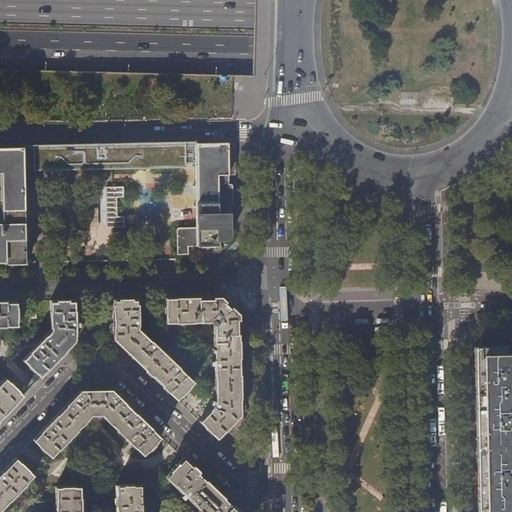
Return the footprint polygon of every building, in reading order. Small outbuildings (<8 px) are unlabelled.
[(0,260),(3,260),(3,264),(26,263),(24,167),(33,167),(34,170),(37,171),(182,168),(185,166),(186,163),(196,163),(197,228),(180,228),(178,229),(177,231),(177,254),(189,254),(188,246),(209,246),(220,246),(219,239),(227,239),(229,237),(230,235),(230,205),(232,205),(233,203),(232,186),(231,184),(229,184),(229,175),(235,175),(234,142),(0,147),(0,260)] [(106,187),(107,227),(125,227),(124,217),(118,217),(117,197),(124,197),(124,187),(106,187)] [(199,421),(217,438),(241,413),(240,394),(240,379),(240,372),(240,365),(239,322),(239,313),(220,296),(165,297),(165,323),(210,322),(214,325),(216,401),(214,406),(199,421)] [(113,339),(177,400),(183,394),(184,395),(186,395),(190,391),(190,389),(188,387),(194,381),(139,329),(138,298),(113,298),(113,324),(112,324),(110,325),(110,331),(112,333),(113,333),(113,339)] [(35,371),(41,377),(76,340),(75,299),(50,300),(51,330),(23,359),(29,365),(27,366),(28,369),(32,373),(34,373),(35,371)] [(0,326),(18,326),(17,301),(0,300),(0,326)] [(511,511),(511,443),(511,426),(511,410),(511,409),(510,368),(511,367),(511,363),(510,363),(510,347),(482,347),(482,356),(480,356),(480,347),(474,347),(477,511),(511,511)] [(6,377),(0,383),(0,419),(24,395),(6,377)] [(33,440),(51,457),(91,415),(101,415),(136,447),(135,448),(135,451),(139,455),(141,455),(142,454),(144,455),(161,437),(111,389),(80,390),(33,440)] [(0,510),(34,475),(16,457),(0,473),(0,510)] [(239,511),(235,507),(201,475),(183,457),(166,476),(203,511),(239,511)] [(141,511),(141,485),(116,485),(116,511),(141,511)] [(81,511),(80,486),(55,487),(55,511),(81,511)]
